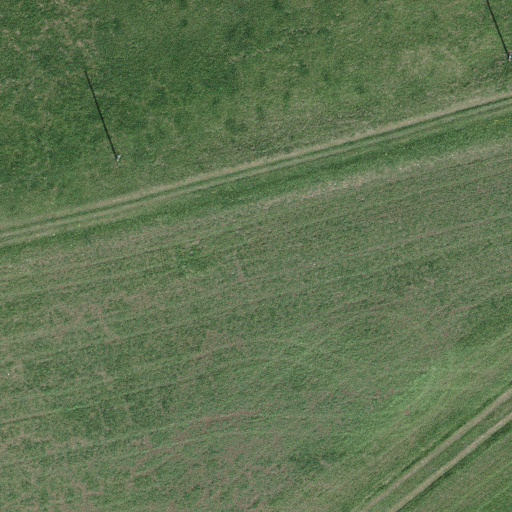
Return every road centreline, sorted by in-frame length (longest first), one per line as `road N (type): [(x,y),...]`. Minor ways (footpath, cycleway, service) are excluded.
road 1 (track): [(0,240),(511,115)]
road 2 (track): [(379,511),(511,405)]
